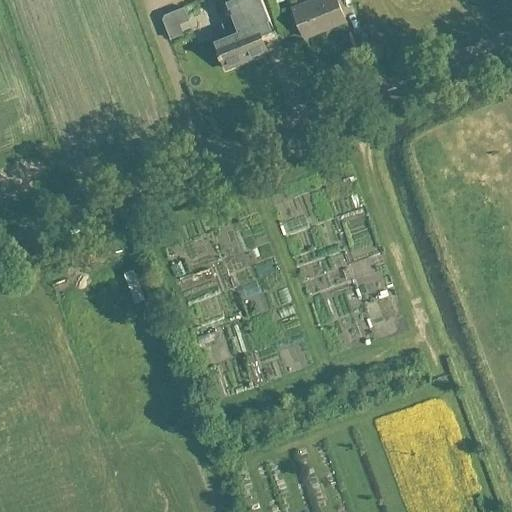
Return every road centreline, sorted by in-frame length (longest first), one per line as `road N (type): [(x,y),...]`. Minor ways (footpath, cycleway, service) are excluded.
road 1 (unclassified): [(0,243),(511,34)]
road 2 (track): [(357,97),(367,171),(422,337),(228,412)]
